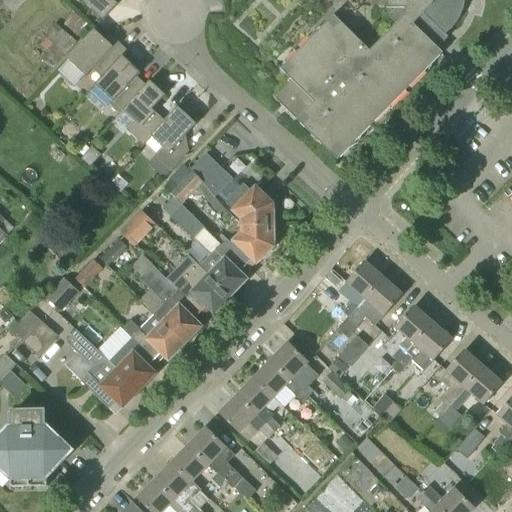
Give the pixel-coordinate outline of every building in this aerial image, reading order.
[(80,0),(103,21),(118,5),(112,0),(80,0)] [(349,149),(344,144),(357,132),(362,136),(384,113),(379,109),(392,96),(396,101),(419,78),(414,73),(426,61),(431,66),(443,54),(434,45),(444,36),(447,39),(448,38),(445,35),(452,28),(455,25),(457,22),(458,21),(460,17),(462,13),(463,10),(464,7),(464,4),(465,1),(464,0),(387,0),(387,9),(389,9),(389,18),(396,25),(370,51),(334,16),(287,63),(292,68),(285,75),(292,81),(275,99),(338,161),(349,149)] [(76,43),(55,24),(43,37),(52,45),(39,59),(50,70),(76,43)] [(123,56),(123,57),(128,52),(110,35),(105,41),(94,30),(67,60),(86,77),(93,70),(101,78),(102,79),(123,56)] [(146,86),(127,69),(131,65),(123,57),(123,56),(102,79),(101,78),(95,86),(113,102),(110,106),(120,115),(123,112),(146,86)] [(165,122),(164,121),(152,110),(166,96),(150,82),(146,86),(123,112),(134,122),(126,131),(143,146),(151,138),(151,137),(165,122)] [(177,107),(164,121),(165,122),(151,137),(151,138),(163,148),(154,157),(171,172),(189,152),(180,143),(196,125),(177,107)] [(84,157),(91,150),(83,143),(76,151),(84,157)] [(91,150),(84,157),(81,161),(90,169),(100,157),(91,149),(91,150)] [(214,198),(232,179),(206,155),(190,170),(203,184),(214,198)] [(190,170),(189,172),(183,166),(168,181),(169,182),(164,186),(174,197),(182,205),(197,190),(218,216),(224,211),(214,198),(203,184),(190,170)] [(146,196),(155,187),(149,181),(140,190),(146,196)] [(273,226),(273,205),(256,189),(252,193),(243,185),(226,204),(242,219),(242,227),(273,226)] [(182,205),(174,197),(161,210),(193,241),(204,229),(181,206),(182,205)] [(141,212),(120,234),(134,248),(155,226),(141,212)] [(0,216),(0,243),(13,229),(0,216)] [(242,227),(227,242),(222,246),(228,252),(231,251),(247,266),(253,260),(257,264),(273,247),(273,226),(242,227)] [(101,258),(108,266),(126,248),(119,241),(101,258)] [(209,256),(199,266),(230,297),(247,280),(239,273),(247,266),(231,251),(228,252),(222,246),(221,247),(220,245),(209,256)] [(230,297),(199,266),(198,267),(188,257),(165,280),(173,287),(200,314),(207,307),(214,314),(230,297)] [(103,269),(94,259),(75,279),(85,288),(103,269)] [(346,283),(357,293),(365,300),(384,279),(365,262),(346,283)] [(200,314),(173,287),(165,280),(154,268),(142,280),(140,281),(150,291),(164,305),(155,314),(160,320),(185,344),(201,328),(190,317),(196,311),(199,315),(200,314)] [(340,281),(331,273),(326,280),(335,287),(340,281)] [(374,326),(383,316),(384,317),(403,295),(384,279),(365,300),(357,309),(349,319),(357,327),(365,318),(374,326)] [(61,314),(79,294),(64,280),(45,299),(61,314)] [(357,309),(351,303),(343,313),(349,319),(357,309)] [(414,307),(396,328),(405,337),(397,346),(399,348),(391,357),(399,364),(433,324),(414,307)] [(38,359),(57,337),(29,312),(17,325),(20,327),(28,334),(23,339),(20,342),(38,359)] [(161,354),(169,361),(185,344),(160,320),(155,314),(139,331),(131,322),(123,330),(132,339),(155,361),(161,354)] [(28,334),(20,327),(17,325),(13,322),(9,327),(23,339),(28,334)] [(433,324),(399,364),(404,369),(411,361),(423,371),(432,361),(434,362),(453,340),(433,324)] [(87,363),(90,362),(95,367),(81,382),(109,409),(116,402),(123,409),(139,392),(109,362),(76,331),(65,342),(87,363)] [(350,367),(368,347),(356,337),(338,357),(350,367)] [(139,392),(155,375),(148,368),(155,361),(132,339),(109,362),(139,392)] [(306,365),(309,363),(288,343),(271,361),(322,411),(328,405),(314,392),(313,392),(307,387),(318,376),(306,365)] [(439,418),(440,417),(449,407),(484,368),(465,351),(446,372),(447,373),(455,381),(448,389),(439,400),(442,403),(433,412),(439,418)] [(4,356),(0,359),(0,379),(14,366),(4,356)] [(329,369),(336,375),(344,366),(337,360),(329,369)] [(254,379),(274,398),(285,387),(302,404),(308,398),(322,411),(271,361),(254,379)] [(404,369),(398,364),(392,371),(398,376),(404,369)] [(484,368),(449,407),(440,417),(439,418),(450,428),(460,417),(455,412),(471,395),(484,406),(503,384),(484,368)] [(0,384),(0,385),(15,399),(26,387),(12,373),(0,384)] [(349,390),(331,373),(322,382),(340,400),(341,398),(347,392),(349,390)] [(265,408),(274,398),(254,379),(236,396),(274,433),(280,427),(271,419),(273,416),(265,408)] [(347,392),(341,398),(350,407),(356,400),(347,392)] [(384,395),(375,405),(384,413),(393,403),(384,395)] [(267,440),(274,433),(236,396),(219,414),(248,442),(259,432),(267,440)] [(511,436),(511,398),(497,416),(507,424),(499,434),(501,435),(493,444),(500,451),(508,441),(511,436)] [(394,404),(382,417),(390,424),(401,411),(394,404)] [(382,416),(384,413),(376,406),(374,409),(382,416)] [(29,412),(14,413),(14,427),(8,427),(0,435),(0,469),(11,480),(11,488),(29,488),(29,412)] [(74,452),(47,426),(44,426),(44,412),(29,412),(29,488),(48,487),(47,479),(74,452)] [(368,420),(364,424),(370,429),(373,425),(368,420)] [(365,433),(360,427),(357,430),(362,436),(365,433)] [(473,449),(485,434),(476,427),(464,442),(473,449)] [(226,448),(227,448),(206,428),(189,446),(209,465),(218,474),(227,482),(234,490),(234,489),(243,479),(227,464),(234,456),(226,448)] [(352,445),(343,436),(336,444),(344,453),(352,445)] [(511,444),(508,441),(500,451),(506,456),(511,449),(511,444)] [(466,460),(473,451),(463,442),(456,451),(466,460)] [(276,458),(262,444),(254,452),(267,466),(276,458)] [(171,463),(192,483),(209,465),(189,446),(171,463)] [(201,511),(191,502),(201,492),(192,483),(171,463),(154,481),(185,511),(201,511)] [(220,489),(227,482),(218,474),(211,481),(220,489)] [(418,489),(417,487),(407,478),(406,477),(395,489),(407,500),(418,489)] [(137,499),(150,511),(164,511),(169,507),(173,511),(185,511),(154,481),(137,499)] [(435,493),(428,487),(423,492),(443,511),(471,511),(475,509),(455,489),(442,501),(435,493)] [(443,511),(423,492),(417,499),(430,511),(443,511)] [(141,511),(132,503),(123,511),(141,511)]
